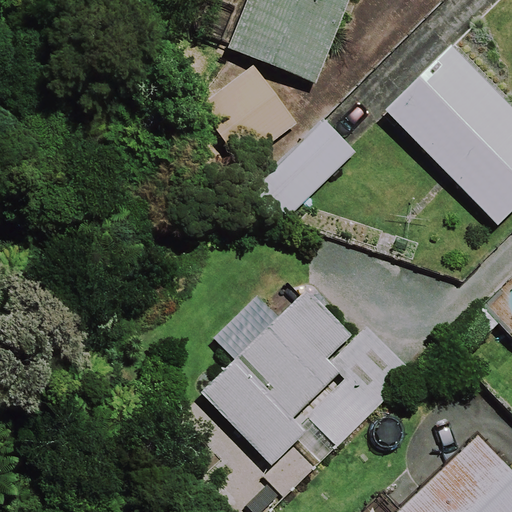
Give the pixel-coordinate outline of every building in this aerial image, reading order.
[(347,0),(246,0),(222,58),(308,94),(347,0)] [(511,211),(511,121),(446,56),(382,120),(493,231),(511,211)] [(293,127),(248,72),(194,116),(238,171),(293,127)] [(350,158),(314,120),(247,185),(283,223),(350,158)] [(289,425),(340,376),(330,365),(359,337),(309,285),(195,395),(265,468),(299,435),(289,425)] [(511,511),(511,486),(470,441),(394,511),(511,511)]
